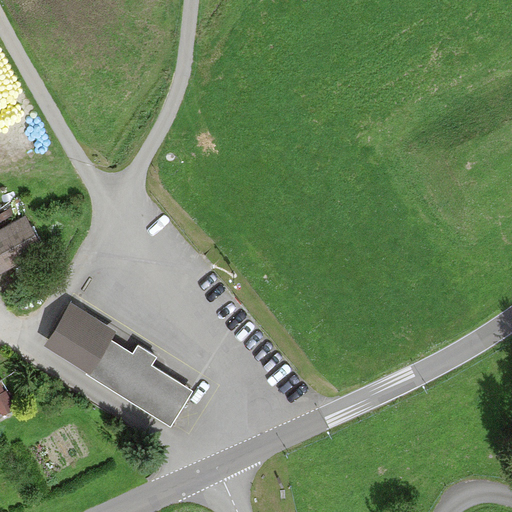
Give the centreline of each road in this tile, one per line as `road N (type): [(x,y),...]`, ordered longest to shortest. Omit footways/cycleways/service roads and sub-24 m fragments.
road 1 (track): [(0,9),(109,209),(297,432)]
road 2 (unclassified): [(217,471),(435,363),(511,314)]
road 3 (track): [(123,225),(138,160),(175,89),(185,0)]
